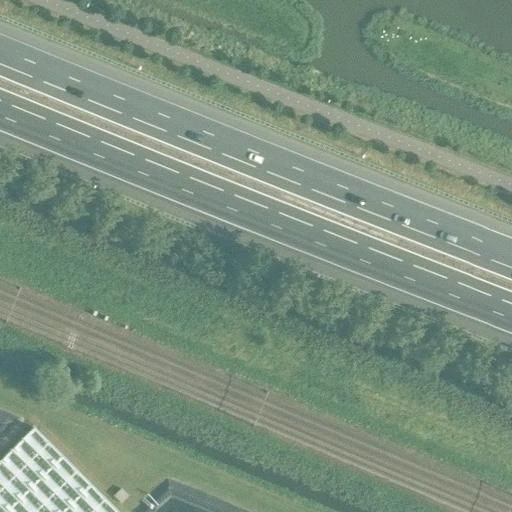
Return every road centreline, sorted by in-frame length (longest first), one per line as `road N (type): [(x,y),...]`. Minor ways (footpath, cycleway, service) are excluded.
road 1 (motorway): [(511,254),(0,50)]
road 2 (motorway): [(0,117),(511,319)]
